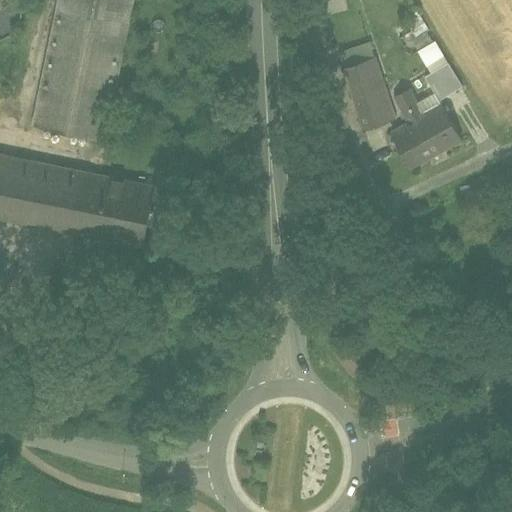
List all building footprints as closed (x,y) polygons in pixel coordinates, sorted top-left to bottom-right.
[(135,0),(60,0),(35,129),(107,144),(135,0)] [(413,49),(422,65),(440,55),(431,39),(413,49)] [(343,51),(347,66),(376,57),(372,42),(343,51)] [(376,57),(347,66),(366,126),(396,116),(376,57)] [(461,85),(447,62),(427,74),(441,96),(461,85)] [(410,89),(394,97),(407,121),(393,128),(411,162),(458,138),(440,103),(422,112),(410,89)] [(0,224),(124,251),(140,179),(0,148),(0,224)]
